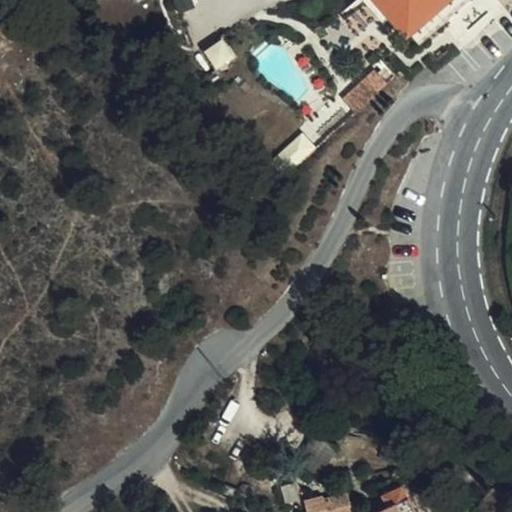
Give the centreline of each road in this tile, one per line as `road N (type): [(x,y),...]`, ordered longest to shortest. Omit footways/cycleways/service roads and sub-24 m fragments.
road 1 (unclassified): [(65,511),(138,459),(269,322),(309,274),(397,115),(444,104),(486,125)]
road 2 (secondary): [(511,391),(485,354),(459,266),(459,221),(486,125)]
